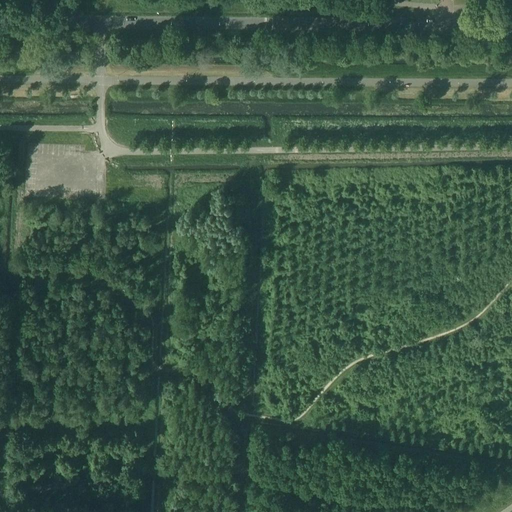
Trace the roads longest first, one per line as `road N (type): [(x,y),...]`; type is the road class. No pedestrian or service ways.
road 1 (unclassified): [(99,22),(511,25)]
road 2 (unclassified): [(169,151),(123,152),(104,138),(99,22)]
